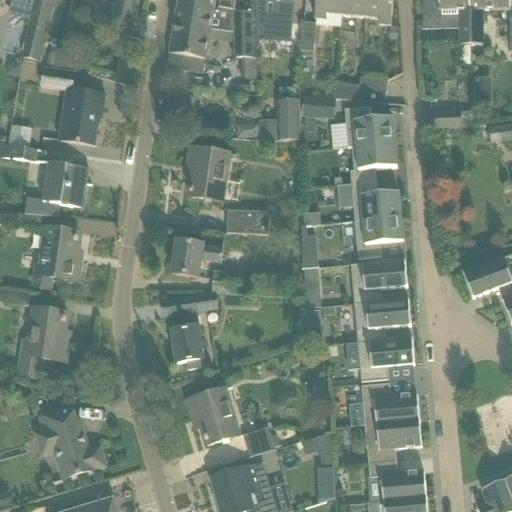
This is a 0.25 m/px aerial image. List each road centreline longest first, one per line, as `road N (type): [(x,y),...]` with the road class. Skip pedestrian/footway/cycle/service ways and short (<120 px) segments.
road 1 (residential): [(167,0),(122,285),(122,333),(169,511)]
road 2 (residential): [(429,268),(404,0)]
road 3 (residential): [(436,336),(454,511)]
